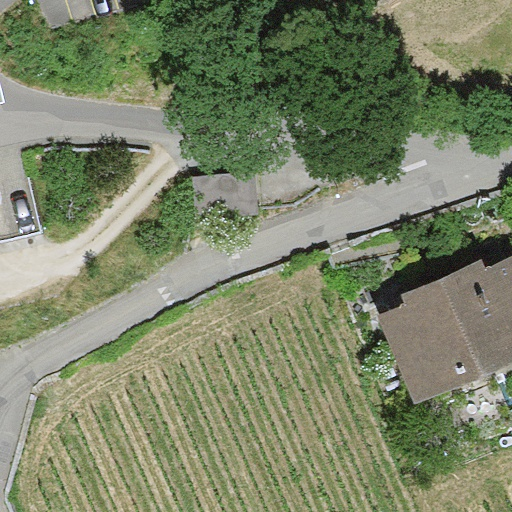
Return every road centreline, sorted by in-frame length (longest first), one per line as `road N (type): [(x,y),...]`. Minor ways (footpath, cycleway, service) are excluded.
road 1 (residential): [(487,168),(173,288),(0,395)]
road 2 (residential): [(0,129),(141,125),(487,168)]
